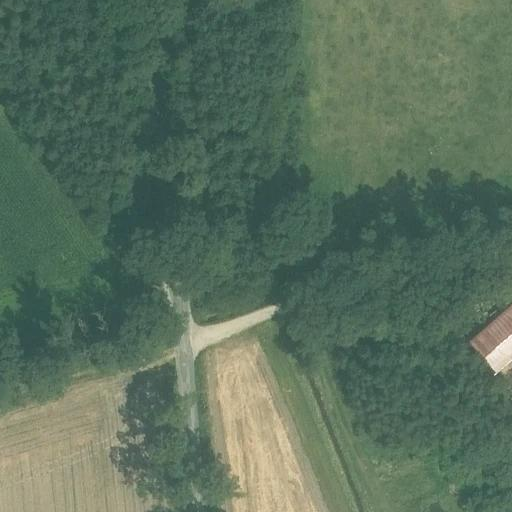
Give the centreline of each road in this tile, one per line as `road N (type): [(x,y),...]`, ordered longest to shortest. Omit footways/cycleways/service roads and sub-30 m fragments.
road 1 (unclassified): [(199,511),(148,0)]
road 2 (unknown): [(185,375),(511,326)]
